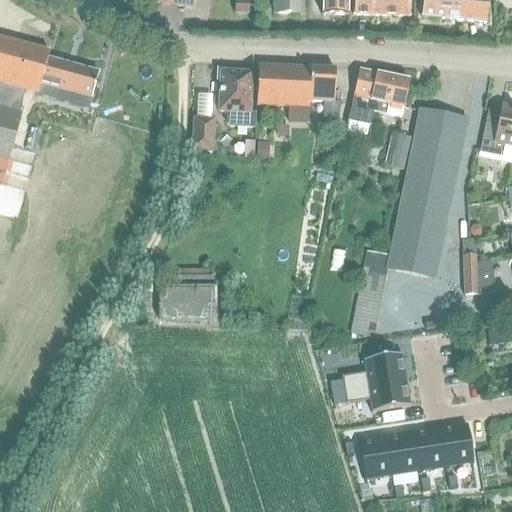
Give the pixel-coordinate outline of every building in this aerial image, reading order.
[(144,0),(144,2),(192,9),(194,0),(144,0)] [(248,14),(249,0),(236,0),(236,13),(248,14)] [(301,14),(301,0),(274,0),(274,13),(301,14)] [(322,0),(322,14),(348,15),(348,0),(322,0)] [(372,15),(372,0),(353,0),(353,15),(372,15)] [(372,0),(372,15),(410,17),(409,0),(372,0)] [(485,24),(487,0),(422,0),(421,17),(485,24)] [(91,99),(97,75),(47,61),(49,54),(0,39),(0,159),(7,161),(20,115),(18,114),(24,92),(37,96),(40,85),(91,99)] [(333,103),(335,71),(257,67),(255,107),(307,110),(308,103),(323,104),(322,118),(337,119),(338,103),(333,103)] [(249,114),(251,74),(233,73),(234,69),(217,69),(216,82),(220,82),(218,112),(249,114)] [(359,69),(346,131),(368,135),(373,113),(401,119),(404,108),(410,80),(359,69)] [(511,147),(511,107),(501,105),(497,127),(485,125),(479,153),(501,158),(504,146),(511,147)] [(388,257),(386,269),(387,269),(434,279),(467,121),(419,111),(388,257)] [(212,152),(213,120),(193,119),(192,151),(212,152)] [(392,133),(385,164),(404,168),(410,137),(392,133)] [(386,269),(388,257),(366,253),(364,264),(386,269)] [(464,296),(476,296),(475,264),(475,256),(463,256),(464,296)] [(491,262),(475,264),(476,296),(496,293),(491,262)] [(387,269),(386,269),(364,264),(362,276),(384,280),(387,269)] [(218,278),(210,278),(210,275),(171,275),(171,278),(149,278),(149,326),(217,326),(218,278)] [(382,292),(384,280),(362,276),(359,287),(382,292)] [(380,304),(382,292),(359,287),(357,299),(380,304)] [(377,315),(380,304),(357,299),(354,311),(377,315)] [(375,327),(377,315),(354,311),(352,322),(375,327)] [(372,338),(375,327),(352,322),(350,334),(372,338)] [(488,347),(511,343),(509,332),(486,335),(488,347)] [(355,374),(343,376),(344,385),(380,379),(419,373),(415,347),(376,353),(378,366),(354,370),(355,374)] [(380,379),(344,385),(346,394),(358,392),(359,396),(382,392),(384,405),(424,399),(419,373),(380,379)] [(468,427),(441,432),(447,470),(474,465),(468,427)] [(441,432),(414,436),(420,474),(447,470),(441,432)] [(414,436),(387,440),(393,478),(420,474),(414,436)] [(387,440),(360,445),(366,483),(393,478),(387,440)] [(354,456),(352,444),(344,445),(346,457),(354,456)] [(457,489),(455,477),(447,478),(449,490),(450,490),(457,489)] [(430,491),(428,479),(420,480),(422,492),(430,491)] [(411,497),(410,485),(401,487),(403,499),(411,497)]
